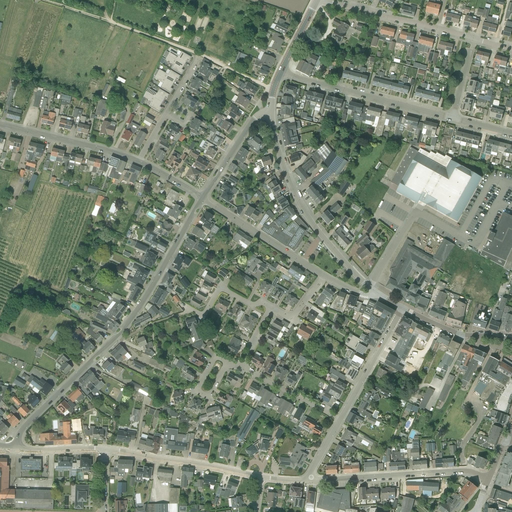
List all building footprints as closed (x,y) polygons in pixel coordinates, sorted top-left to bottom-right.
[(433,14),(438,15),(440,6),(434,5),(435,1),(431,0),(429,0),(426,12),(426,13),(427,11),(434,13),(433,14)] [(401,14),(414,17),(417,7),(411,6),(410,9),(403,7),(401,14)] [(447,12),(445,21),(452,22),(455,11),(452,10),(451,11),(450,13),(447,12)] [(457,17),(454,16),(455,11),(452,22),(459,24),(461,15),(458,14),(457,17)] [(470,27),(472,18),(466,16),(463,25),(470,27)] [(477,29),(479,20),(472,18),(470,27),(477,29)] [(495,33),(498,22),(496,21),(497,19),(492,18),(490,25),(489,32),(495,33)] [(274,30),(285,35),(288,28),(289,28),(289,27),(283,24),(285,21),(279,19),(274,30)] [(332,36),(332,37),(337,40),(337,42),(341,44),(345,35),(344,35),(349,26),(346,25),(347,23),(345,21),(344,24),(341,22),(341,23),(335,20),(334,20),(332,24),(339,27),(336,31),(335,30),(333,34),(332,36)] [(482,30),(489,32),(490,25),(487,24),(487,22),(484,21),(482,30)] [(510,37),(511,30),(511,29),(511,27),(506,26),(505,26),(503,36),(510,37)] [(379,36),(386,38),(389,29),(382,27),(379,36)] [(386,38),(390,39),(393,40),(395,31),(389,29),(386,38)] [(403,40),(406,41),(408,34),(401,32),(399,41),(402,42),(403,40)] [(279,39),(280,36),(275,34),(273,33),(271,35),(273,37),(271,41),(274,42),(270,49),(268,47),(268,48),(275,51),(274,52),(275,52),(276,52),(278,53),(280,48),(279,48),(283,41),(279,39)] [(412,48),(415,36),(408,34),(406,41),(405,47),(409,48),(409,47),(412,48)] [(426,46),(428,39),(421,37),(418,46),(420,47),(419,51),(424,53),(425,50),(426,46)] [(428,54),(429,49),(432,50),(434,41),(428,39),(426,46),(425,50),(424,53),(428,54)] [(438,51),(440,52),(439,56),(444,57),(444,55),(445,53),(447,44),(440,42),(438,51)] [(447,56),(448,54),(451,55),(454,46),(447,44),(445,53),(444,55),(447,56)] [(164,54),(168,55),(184,65),(187,61),(189,62),(191,58),(181,52),(179,56),(170,51),(169,53),(165,51),(164,54)] [(236,65),(240,55),(241,54),(238,52),(233,63),(236,65)] [(477,62),(481,63),(482,60),(484,53),(477,52),(474,63),(477,64),(477,62)] [(484,53),(482,60),(485,61),(484,66),(487,66),(490,55),(484,53)] [(174,65),(171,69),(181,75),(183,71),(182,70),(184,65),(168,55),(164,54),(163,57),(166,59),(165,60),(174,65)] [(271,66),(275,59),(267,56),(263,54),(260,61),(271,66)] [(496,64),(500,65),(502,58),(495,56),(492,67),(495,68),(496,64)] [(502,58),(500,65),(498,70),(503,71),(503,73),(507,74),(509,68),(506,67),(508,59),(502,58)] [(206,64),(204,63),(202,66),(201,65),(200,67),(211,74),(212,72),(209,70),(213,64),(208,61),(206,64)] [(260,61),(258,64),(257,67),(261,68),(260,70),(259,73),(259,74),(263,75),(267,76),(271,66),(260,61)] [(309,77),(314,67),(305,63),(301,61),(296,71),(309,77)] [(211,74),(200,67),(199,69),(200,70),(198,73),(200,74),(198,76),(207,81),(211,74)] [(356,72),(354,81),(360,82),(362,76),(363,72),(364,68),(361,67),(360,72),(357,71),(356,72)] [(155,73),(157,74),(173,84),(176,80),(177,81),(180,76),(170,71),(168,75),(159,70),(159,71),(156,69),(155,73)] [(163,84),(160,88),(170,94),(172,89),(171,88),(173,84),(157,74),(155,73),(153,76),(155,77),(154,78),(163,84)] [(392,83),(393,80),(393,76),(391,75),(390,79),(387,78),(386,82),(384,88),(390,90),(392,83)] [(191,82),(199,87),(202,82),(205,84),(207,81),(198,76),(197,79),(195,78),(194,81),(193,80),(191,82)] [(482,84),(479,83),(470,81),(468,86),(481,90),(482,90),(483,84),(488,86),(488,82),(485,81),(483,81),(482,81),(482,84)] [(199,87),(191,82),(190,84),(191,85),(190,87),(194,90),(192,92),(198,96),(199,93),(197,91),(199,87)] [(244,90),(246,92),(250,94),(249,94),(250,93),(254,95),(254,94),(255,95),(256,92),(257,89),(247,82),(245,83),(244,84),(243,84),(240,88),(244,90)] [(148,86),(145,93),(162,103),(165,98),(166,99),(169,95),(159,90),(157,94),(149,89),(150,87),(148,86)] [(289,94),(289,98),(292,98),(295,99),(296,95),(295,95),(297,89),(296,89),(296,88),(291,87),(291,88),(286,86),(285,89),(284,89),(283,92),(284,92),(284,93),(289,94)] [(481,90),(468,86),(467,93),(476,95),(478,95),(478,93),(479,93),(480,93),(481,90)] [(40,101),(42,94),(43,89),(38,88),(33,107),(38,108),(40,101)] [(46,107),(48,99),(49,99),(51,92),(47,91),(46,92),(45,92),(45,94),(44,94),(42,102),(43,102),(41,109),(46,110),(47,107),(46,107)] [(185,106),(187,107),(192,99),(188,97),(189,94),(186,92),(183,98),(186,99),(183,103),(186,105),(185,106)] [(235,103),(245,109),(247,105),(248,105),(249,103),(249,102),(244,98),(246,95),(241,92),(237,97),(238,98),(235,103)] [(162,103),(145,93),(143,97),(152,102),(149,107),(159,112),(161,108),(160,107),(162,103)] [(310,104),(316,106),(318,95),(319,94),(313,93),(311,102),(310,104)] [(71,97),(63,95),(62,100),(66,101),(65,105),(70,106),(70,102),(71,97)] [(318,95),(316,106),(315,108),(321,109),(324,96),(318,95)] [(492,109),(489,117),(496,119),(499,107),(500,103),(499,102),(495,101),(494,101),(495,96),(492,95),(491,97),(490,102),(489,108),(492,109)] [(329,111),(332,98),(327,97),(324,109),(329,111)] [(335,109),(338,100),(338,99),(333,98),(332,98),(329,111),(335,112),(335,109)] [(476,101),(465,98),(464,104),(473,107),(474,103),(476,104),(476,101)] [(193,109),(194,108),(196,109),(200,103),(197,101),(197,102),(192,99),(187,107),(189,109),(190,108),(193,109)] [(100,100),(95,115),(104,118),(109,102),(100,100)] [(353,117),(357,104),(350,103),(348,110),(352,111),(350,117),(353,117)] [(362,122),(366,108),(363,107),(363,106),(357,104),(353,117),(356,118),(356,117),(359,118),(359,121),(362,122)] [(473,107),(464,104),(462,110),(474,113),(475,110),(472,109),(473,107)] [(229,120),(231,118),(236,121),(241,115),(237,112),(239,110),(232,105),(228,111),(230,112),(226,118),(229,120)] [(19,122),(22,111),(9,107),(6,118),(19,122)] [(496,119),(501,120),(505,108),(499,107),(496,119)] [(366,120),(369,121),(372,122),(375,109),(369,108),(368,109),(366,108),(362,122),(365,122),(366,120)] [(52,126),(55,117),(57,117),(59,110),(55,109),(53,114),(49,113),(46,125),(52,126)] [(291,110),(282,109),(281,115),(283,115),(284,120),(290,118),(291,116),(291,110)] [(380,118),(382,111),(375,109),(372,122),(378,124),(375,136),(378,136),(382,119),(379,119),(379,117),(380,118)] [(40,123),(46,125),(49,113),(46,112),(43,112),(40,123)] [(390,127),(394,114),(387,112),(386,119),(389,120),(388,126),(390,127)] [(135,117),(131,114),(126,124),(130,126),(135,117)] [(398,122),(400,116),(394,114),(390,127),(393,128),(395,122),(398,122)] [(144,120),(151,124),(154,119),(147,115),(144,120)] [(61,116),(58,128),(64,129),(67,118),(61,116)] [(233,127),(227,123),(229,120),(226,118),(223,116),(219,123),(217,125),(218,126),(228,133),(233,127)] [(84,126),(85,121),(86,118),(81,117),(80,121),(81,121),(80,125),(78,124),(76,132),(82,133),(84,126)] [(205,122),(197,117),(196,119),(195,119),(193,121),(192,121),(191,123),(199,127),(201,123),(204,124),(205,122)] [(406,131),(409,132),(413,119),(406,117),(404,124),(405,124),(404,125),(401,124),(399,132),(402,133),(404,127),(407,128),(406,131)] [(64,129),(70,131),(73,119),(71,119),(70,123),(66,122),(67,118),(64,129)] [(297,130),(294,118),(290,118),(284,120),(283,120),(284,125),(281,126),(282,132),(291,130),(291,131),(296,130),(297,130)] [(417,127),(419,120),(413,119),(409,132),(412,133),(413,129),(416,130),(415,134),(418,135),(420,129),(417,128),(417,127)] [(107,135),(112,136),(115,127),(110,126),(111,123),(103,121),(102,127),(101,126),(100,129),(101,130),(100,134),(107,135)] [(425,136),(428,137),(431,124),(425,122),(423,129),(423,130),(420,129),(418,135),(416,143),(416,145),(415,146),(419,147),(420,143),(422,134),(425,135),(425,136)] [(82,133),(87,135),(90,123),(88,123),(87,127),(84,126),(82,133)] [(197,137),(199,134),(202,129),(199,127),(191,123),(189,125),(191,125),(189,128),(192,130),(190,132),(197,137)] [(438,125),(431,124),(428,137),(431,137),(431,134),(435,135),(438,125)] [(170,138),(172,134),(176,126),(174,125),(173,126),(171,125),(167,132),(169,133),(167,136),(170,138)] [(128,126),(122,138),(122,139),(122,140),(124,141),(125,140),(128,141),(130,137),(132,135),(133,135),(136,130),(128,126)] [(177,142),(182,134),(179,132),(180,130),(178,129),(178,128),(176,126),(172,134),(175,136),(173,139),(177,142)] [(223,144),(225,140),(223,139),(219,137),(221,134),(216,130),(211,138),(209,141),(218,147),(221,143),(223,144)] [(291,130),(282,132),(284,140),(289,139),(289,138),(293,137),(297,136),(296,132),(296,130),(291,131),(291,130)] [(139,148),(146,135),(140,132),(135,140),(136,140),(133,144),(135,145),(135,146),(137,147),(138,147),(139,148)] [(461,142),(463,134),(457,132),(455,140),(460,142),(461,142)] [(469,135),(463,134),(461,142),(466,143),(469,135)] [(251,146),(249,148),(258,156),(260,153),(258,151),(264,144),(259,141),(260,140),(259,141),(257,139),(257,138),(257,139),(252,135),(247,142),(251,146)] [(474,137),(469,135),(466,143),(472,145),(474,137)] [(297,136),(293,137),(289,138),(289,139),(284,140),(285,147),(294,145),(299,144),(297,136)] [(480,138),(474,137),(472,145),(478,146),(480,138)] [(13,147),(15,140),(9,138),(6,149),(9,150),(10,146),(13,147)] [(489,140),(488,140),(486,148),(483,147),(482,153),(485,154),(485,152),(491,153),(492,150),(494,142),(489,140)] [(213,150),(215,147),(205,141),(203,145),(209,148),(205,155),(212,159),(216,152),(213,150)] [(498,151),(500,143),(494,142),(492,150),(491,153),(491,152),(497,154),(498,151)] [(37,145),(30,143),(28,150),(27,150),(26,155),(34,157),(34,155),(37,145)] [(156,154),(154,158),(160,162),(165,154),(164,153),(165,150),(167,151),(169,148),(160,143),(158,146),(160,147),(156,154)] [(44,147),(37,145),(34,155),(34,157),(36,157),(41,158),(44,147)] [(509,154),(511,146),(506,145),(504,153),(503,156),(505,156),(506,153),(509,154)] [(419,201),(457,222),(482,178),(451,161),(452,159),(446,156),(445,157),(437,153),(436,155),(431,152),(430,154),(420,149),(419,152),(410,147),(391,183),(399,187),(396,192),(418,204),(419,201)] [(56,158),(57,158),(58,150),(52,149),(50,156),(49,160),(56,162),(56,158)] [(237,166),(244,171),(247,167),(243,164),(246,159),(245,158),(248,153),(242,149),(234,159),(239,163),(237,166)] [(66,160),(63,159),(64,155),(64,154),(65,152),(58,150),(57,158),(63,159),(62,162),(65,163),(65,162),(66,160)] [(334,173),(335,174),(344,160),(332,151),(322,165),(327,168),(334,173)] [(311,159),(316,165),(319,162),(322,158),(316,152),(314,154),(313,153),(311,155),(313,157),(311,159)] [(75,162),(77,155),(70,153),(70,156),(69,161),(69,163),(68,162),(65,162),(65,163),(63,171),(67,172),(68,166),(73,167),(74,167),(75,162)] [(303,164),(307,158),(303,155),(301,159),(300,159),(298,154),(292,156),(292,157),(290,158),(292,163),(294,162),(297,169),(303,164)] [(77,155),(75,162),(81,164),(83,157),(77,155)] [(173,166),(177,168),(181,162),(176,160),(177,159),(172,156),(168,163),(165,161),(164,164),(166,165),(171,168),(173,166)] [(110,162),(108,165),(108,166),(112,168),(110,175),(109,177),(113,179),(114,176),(119,161),(111,157),(110,161),(109,160),(109,161),(110,162)] [(267,166),(271,164),(271,163),(270,160),(270,161),(268,157),(264,159),(264,158),(257,161),(257,163),(255,163),(257,168),(258,167),(260,173),(269,170),(267,166)] [(87,165),(90,166),(89,171),(92,172),(93,167),(95,160),(89,158),(87,165)] [(201,170),(204,171),(208,164),(202,161),(203,161),(198,158),(193,166),(200,170),(201,170)] [(316,165),(311,159),(294,172),(304,183),(310,178),(308,175),(312,172),(310,170),(316,165)] [(102,172),(104,164),(101,163),(101,161),(95,160),(93,167),(92,172),(95,173),(97,168),(99,168),(98,171),(102,172)] [(118,181),(122,174),(126,163),(119,161),(114,176),(113,179),(116,180),(118,181)] [(237,167),(232,164),(227,170),(235,175),(239,168),(237,167)] [(129,174),(130,173),(133,174),(129,182),(134,184),(137,176),(138,176),(141,169),(131,165),(129,172),(126,171),(123,179),(127,181),(130,175),(129,174)] [(190,168),(185,177),(189,179),(192,181),(196,183),(199,179),(199,177),(200,177),(201,174),(190,168)] [(319,194),(325,189),(321,184),(334,173),(327,168),(310,183),(313,186),(312,187),(307,191),(306,192),(307,193),(309,195),(309,196),(314,202),(318,206),(319,205),(325,200),(319,194)] [(262,184),(268,178),(264,174),(258,180),(262,184)] [(31,193),(37,177),(33,175),(26,191),(31,193)] [(266,190),(268,192),(279,185),(279,184),(278,184),(278,183),(277,184),(275,181),(272,182),(270,178),(264,183),(265,183),(262,185),(266,191),(266,190)] [(336,192),(342,197),(351,184),(345,180),(336,192)] [(233,195),(236,194),(237,191),(233,189),(233,188),(225,183),(221,188),(224,190),(224,191),(225,192),(232,197),(233,195)] [(280,186),(279,185),(268,192),(269,195),(272,193),(273,196),(273,197),(275,200),(281,196),(279,193),(282,191),(280,188),(280,187),(280,186)] [(178,194),(171,190),(165,199),(167,200),(172,203),(173,203),(172,203),(175,197),(177,194),(178,194)] [(228,203),(229,201),(230,201),(232,197),(225,192),(220,198),(223,200),(225,202),(225,201),(228,203)] [(244,198),(248,201),(252,197),(247,193),(244,198)] [(98,195),(95,203),(101,205),(104,198),(98,195)] [(289,205),(285,199),(284,199),(282,196),(276,200),(278,203),(279,206),(278,207),(274,210),(277,213),(280,210),(289,205)] [(172,204),(172,203),(167,200),(165,202),(174,207),(172,211),(169,209),(179,215),(182,209),(183,209),(175,205),(175,206),(172,204)] [(321,217),(328,226),(335,220),(332,216),(341,208),(340,207),(337,203),(321,217)] [(143,208),(138,205),(134,214),(140,217),(143,208)] [(246,212),(244,215),(247,217),(247,218),(248,218),(249,219),(256,208),(254,206),(252,209),(249,207),(249,206),(247,205),(243,210),(246,212)] [(277,235),(286,228),(297,218),(296,217),(295,215),(296,214),(292,209),(292,208),(291,207),(290,206),(289,206),(283,211),(284,213),(280,217),(267,228),(264,225),(260,230),(264,233),(265,232),(271,236),(273,233),(277,235)] [(239,216),(243,210),(245,208),(242,207),(236,208),(237,215),(239,216)] [(263,215),(261,214),(263,211),(259,208),(258,209),(256,208),(249,219),(250,220),(251,220),(251,219),(255,222),(256,219),(259,221),(263,215)] [(164,214),(157,209),(154,213),(162,217),(164,214)] [(176,220),(179,215),(169,209),(166,215),(176,221),(176,220)] [(202,227),(209,231),(214,224),(210,221),(213,216),(207,213),(204,216),(203,215),(200,220),(205,223),(202,227)] [(265,213),(262,219),(266,222),(270,218),(265,213)] [(337,223),(343,227),(349,218),(343,214),(337,223)] [(293,251),(294,249),(295,250),(297,250),(299,246),(301,243),(300,242),(299,241),(300,240),(302,236),(305,232),(307,229),(307,228),(306,227),(298,217),(297,218),(286,228),(277,235),(273,233),(271,236),(271,237),(277,241),(277,240),(287,246),(286,247),(293,251)] [(511,218),(509,217),(505,217),(502,219),(495,235),(491,233),(480,256),(504,268),(505,265),(506,263),(507,262),(508,260),(508,258),(509,257),(510,255),(511,254),(511,251),(511,250),(511,218)] [(370,235),(376,226),(369,221),(363,230),(370,235)] [(170,229),(172,226),(165,222),(163,225),(162,225),(161,227),(160,227),(159,229),(156,227),(153,232),(160,237),(162,234),(167,237),(171,230),(170,229)] [(203,241),(207,235),(208,236),(209,234),(214,237),(215,235),(209,231),(202,227),(200,230),(196,227),(192,234),(203,241)] [(340,228),(332,235),(334,237),(333,237),(338,241),(341,238),(342,239),(347,234),(343,230),(340,228)] [(248,246),(252,240),(238,231),(232,239),(238,243),(239,241),(243,243),(241,246),(245,249),(247,246),(248,246)] [(338,241),(345,249),(351,243),(350,242),(353,238),(348,233),(347,234),(342,239),(341,238),(338,241)] [(367,255),(368,256),(371,254),(370,253),(374,250),(375,249),(375,247),(374,246),(373,246),(372,245),(371,246),(370,246),(369,244),(371,243),(368,239),(369,238),(366,235),(361,239),(356,244),(359,247),(359,246),(361,249),(356,253),(359,256),(359,257),(361,260),(362,259),(362,260),(367,255)] [(163,252),(167,246),(160,242),(159,243),(147,236),(144,240),(157,247),(156,248),(163,252)] [(200,242),(198,245),(188,239),(184,246),(191,251),(192,248),(196,251),(198,250),(199,248),(203,251),(206,246),(200,242)] [(407,239),(400,251),(401,251),(390,270),(391,274),(389,278),(404,286),(405,286),(408,280),(407,279),(412,269),(420,274),(421,273),(431,279),(438,268),(440,270),(455,245),(444,239),(433,258),(412,246),(414,243),(407,239)] [(143,263),(143,264),(151,268),(152,265),(153,265),(156,261),(154,260),(156,257),(152,255),(153,254),(148,252),(147,251),(144,256),(142,255),(140,261),(143,263)] [(182,260),(177,257),(173,264),(175,265),(173,268),(179,272),(181,268),(179,267),(182,262),(188,266),(191,261),(184,257),(182,260)] [(262,273),(263,271),(266,273),(270,265),(267,263),(265,266),(262,263),(255,258),(250,266),(251,266),(248,270),(255,274),(257,271),(259,270),(262,273)] [(221,267),(224,265),(229,262),(226,259),(222,263),(220,265),(221,267)] [(143,271),(145,268),(134,262),(134,263),(135,263),(132,268),(137,271),(136,274),(132,272),(131,272),(145,279),(146,278),(147,278),(148,275),(147,274),(148,273),(143,271)] [(294,273),(297,268),(292,265),(288,272),(281,267),(279,271),(291,279),(292,276),(294,273)] [(222,268),(218,274),(224,278),(228,273),(222,268)] [(302,286),(297,283),(304,273),(297,268),(294,273),(292,276),(293,277),(291,280),(293,281),(293,280),(294,281),(293,283),(292,285),(295,287),(296,286),(300,288),(302,286)] [(233,273),(236,275),(243,280),(242,282),(248,287),(249,286),(250,286),(251,285),(251,284),(250,284),(252,281),(236,269),(233,273)] [(142,285),(143,284),(144,284),(145,281),(145,280),(145,279),(131,272),(131,273),(136,275),(134,278),(129,276),(126,280),(126,281),(136,286),(137,286),(136,286),(138,282),(142,285)] [(204,281),(210,284),(211,282),(213,283),(216,277),(207,272),(204,278),(203,280),(204,281)] [(167,273),(161,284),(168,288),(166,291),(170,293),(173,288),(169,286),(174,277),(167,273)] [(417,293),(424,281),(429,284),(431,279),(421,273),(420,274),(414,285),(412,284),(409,290),(405,289),(401,296),(406,299),(406,301),(408,302),(410,301),(416,304),(420,296),(420,294),(417,293)] [(190,285),(184,278),(180,281),(186,288),(190,285)] [(404,286),(389,278),(390,279),(385,288),(386,288),(392,291),(395,293),(398,294),(397,294),(398,294),(400,296),(401,296),(405,289),(406,287),(405,286),(404,286)] [(210,284),(204,281),(201,287),(200,289),(207,293),(208,291),(210,291),(213,286),(210,284)] [(442,292),(446,285),(440,281),(438,285),(438,286),(435,290),(440,292),(442,292)] [(267,294),(268,291),(271,286),(263,282),(262,284),(259,290),(267,294)] [(283,293),(280,291),(281,289),(280,287),(276,284),(274,288),(275,289),(271,297),(279,301),(283,293)] [(128,300),(134,303),(141,290),(131,285),(128,290),(132,292),(128,300)] [(331,299),(335,293),(334,293),(332,291),(331,290),(331,291),(330,290),(327,287),(322,294),(320,297),(315,303),(320,306),(324,301),(328,304),(332,300),(331,299)] [(158,288),(151,302),(160,307),(163,301),(160,300),(165,292),(158,288)] [(207,293),(200,289),(199,291),(198,291),(195,296),(201,300),(204,302),(207,296),(206,295),(207,293)] [(339,311),(345,294),(340,292),(338,297),(337,296),(330,308),(339,311)] [(443,306),(444,303),(446,297),(448,295),(442,292),(440,292),(434,306),(433,307),(429,315),(443,321),(447,313),(440,310),(441,309),(442,309),(443,306)] [(346,308),(350,295),(350,296),(345,294),(339,311),(343,313),(346,308)] [(288,295),(284,303),(291,307),(293,304),(296,305),(299,301),(296,300),(296,299),(295,299),(294,297),(292,296),(290,296),(288,295)] [(354,308),(358,298),(350,295),(346,308),(348,309),(349,306),(354,308)] [(201,300),(195,296),(195,297),(194,296),(193,298),(190,304),(198,309),(201,303),(200,302),(201,300)] [(418,304),(416,309),(420,311),(421,312),(423,313),(425,312),(429,301),(420,297),(418,304)] [(503,312),(507,299),(502,297),(498,310),(503,312)] [(112,307),(121,314),(122,314),(124,312),(124,311),(125,309),(120,305),(118,304),(120,301),(115,299),(113,298),(112,302),(115,303),(112,307)] [(220,315),(222,312),(225,313),(229,304),(226,302),(225,303),(219,300),(212,313),(216,315),(217,314),(220,315)] [(466,305),(458,301),(456,300),(454,301),(449,314),(447,320),(447,321),(446,322),(447,323),(447,322),(460,327),(461,327),(461,326),(462,325),(463,319),(462,318),(464,316),(466,305)] [(375,307),(376,304),(369,301),(366,307),(362,306),(361,306),(359,312),(363,314),(362,317),(364,318),(369,320),(370,318),(372,315),(374,309),(375,307)] [(372,315),(388,324),(391,319),(393,315),(394,313),(394,312),(394,311),(391,310),(391,309),(391,310),(388,308),(389,308),(388,308),(386,307),(385,307),(383,305),(380,304),(377,302),(376,304),(375,307),(374,309),(372,315)] [(231,318),(233,315),(237,318),(235,321),(238,323),(244,312),(240,311),(242,308),(236,305),(232,311),(229,309),(226,315),(231,318)] [(158,312),(153,306),(148,312),(150,314),(153,317),(154,316),(155,317),(156,316),(155,315),(158,312)] [(325,314),(321,311),(313,306),(310,310),(310,312),(309,314),(308,314),(308,315),(308,316),(307,317),(314,322),(318,316),(322,318),(325,314)] [(110,314),(117,320),(119,318),(121,315),(121,314),(112,307),(108,313),(105,311),(106,311),(102,308),(98,314),(106,318),(107,318),(108,317),(110,314)] [(158,312),(167,317),(170,312),(161,307),(158,312)] [(511,308),(506,307),(504,313),(500,324),(499,330),(509,334),(511,324),(511,308)] [(91,322),(89,326),(91,327),(102,332),(105,333),(107,330),(108,330),(109,329),(113,332),(114,333),(119,326),(114,321),(107,318),(106,318),(98,314),(98,313),(96,318),(107,324),(104,328),(91,322)] [(148,314),(136,320),(135,320),(136,322),(133,323),(133,324),(134,325),(135,328),(137,327),(151,320),(150,319),(148,314)] [(489,320),(484,318),(485,314),(482,314),(481,317),(479,317),(476,316),(473,326),(485,330),(486,328),(489,320)] [(337,315),(333,322),(337,325),(341,317),(337,315)] [(388,324),(372,315),(370,318),(369,320),(366,326),(383,334),(388,324)] [(491,321),(499,323),(501,317),(493,315),(491,321)] [(243,327),(251,331),(255,325),(255,323),(257,320),(250,316),(249,319),(244,316),(241,323),(245,325),(243,327)] [(340,323),(346,326),(349,320),(343,317),(340,323)] [(402,337),(400,339),(408,344),(418,325),(413,322),(412,322),(411,321),(410,320),(409,320),(407,319),(403,317),(395,333),(402,337)] [(194,318),(185,321),(188,329),(196,326),(197,325),(194,318)] [(281,331),(283,327),(287,329),(289,324),(283,321),(281,324),(275,320),(272,326),(281,331)] [(488,329),(498,332),(499,330),(500,324),(498,323),(499,323),(491,321),(488,329)] [(316,329),(308,325),(310,326),(308,329),(302,326),(301,326),(300,326),(299,328),(300,329),(297,334),(308,340),(313,332),(314,332),(316,329)] [(401,358),(400,360),(405,362),(417,337),(428,342),(432,334),(429,333),(430,331),(419,325),(418,325),(404,351),(401,358)] [(206,345),(203,344),(196,326),(188,329),(187,329),(188,334),(189,333),(191,339),(194,338),(195,341),(194,342),(192,346),(200,350),(201,347),(204,349),(206,345)] [(269,332),(278,337),(280,333),(283,334),(283,332),(281,331),(272,326),(269,332)] [(102,332),(91,327),(86,332),(98,344),(103,339),(99,335),(102,332)] [(86,344),(82,339),(85,336),(78,329),(75,332),(72,329),(72,328),(67,332),(68,333),(70,336),(82,348),(81,349),(86,355),(94,348),(88,342),(86,344)] [(55,343),(61,335),(56,331),(50,339),(55,343)] [(276,340),(278,337),(269,332),(265,338),(268,339),(266,342),(274,347),(278,341),(276,340)] [(374,347),(375,347),(376,344),(377,344),(377,343),(377,342),(377,343),(378,341),(379,340),(378,340),(380,337),(381,337),(381,336),(373,332),(370,338),(368,337),(366,336),(364,341),(367,342),(367,343),(374,347)] [(448,347),(452,339),(451,338),(447,336),(445,336),(445,335),(441,334),(441,333),(440,333),(437,341),(434,340),(429,351),(435,353),(439,343),(448,347)] [(362,356),(367,348),(361,345),(363,341),(353,336),(347,347),(362,356)] [(136,341),(139,347),(142,346),(144,350),(145,351),(144,354),(148,356),(150,354),(152,351),(148,349),(153,347),(151,342),(146,344),(144,338),(136,341)] [(238,347),(241,342),(236,339),(233,344),(232,346),(229,345),(226,350),(230,352),(230,351),(237,355),(240,348),(238,347)] [(400,339),(396,347),(401,349),(404,351),(408,344),(400,339)] [(441,364),(450,368),(461,345),(460,345),(459,344),(457,344),(457,343),(455,343),(456,343),(455,342),(455,343),(454,342),(452,341),(441,364)] [(114,350),(124,360),(125,361),(127,362),(128,360),(124,356),(127,353),(119,345),(114,350)] [(470,347),(464,345),(457,362),(461,364),(461,363),(464,356),(466,352),(467,352),(470,347)] [(473,355),(474,356),(477,350),(470,347),(467,352),(466,352),(464,356),(461,363),(464,364),(463,366),(468,368),(473,355)] [(348,349),(347,351),(348,352),(345,356),(350,359),(352,360),(350,364),(359,369),(359,368),(360,368),(362,365),(364,361),(356,356),(357,354),(348,349)] [(392,354),(393,355),(401,358),(404,351),(401,349),(400,351),(395,349),(392,354)] [(121,362),(124,360),(114,350),(110,354),(118,362),(119,360),(121,362)] [(483,364),(487,355),(482,353),(477,350),(474,356),(475,356),(474,359),(462,380),(468,383),(471,377),(470,377),(475,366),(477,367),(478,364),(480,366),(482,363),(483,364)] [(201,358),(202,355),(197,352),(195,354),(191,362),(201,368),(204,361),(201,359),(202,358),(201,358)] [(265,371),(271,375),(275,367),(272,365),(274,361),(274,360),(275,358),(274,357),(274,356),(270,354),(264,365),(267,367),(265,371)] [(398,358),(389,354),(385,360),(391,363),(389,366),(395,369),(401,373),(403,369),(395,365),(398,358)] [(60,369),(65,375),(69,371),(72,368),(66,363),(69,360),(63,355),(58,361),(60,363),(58,364),(61,367),(60,369)] [(256,366),(260,369),(264,362),(262,360),(262,359),(255,355),(251,362),(257,365),(256,366)] [(491,377),(492,378),(499,366),(497,365),(499,361),(490,356),(482,372),(482,373),(478,380),(486,386),(491,377)] [(163,371),(165,365),(151,359),(149,364),(163,371)] [(338,364),(342,366),(345,368),(349,370),(345,376),(353,381),(353,380),(358,372),(359,371),(358,371),(359,369),(350,364),(348,362),(341,359),(340,359),(341,360),(340,362),(339,362),(338,364)] [(101,368),(104,371),(105,370),(108,373),(109,372),(110,373),(116,377),(118,372),(120,373),(123,369),(117,366),(116,366),(115,365),(114,366),(111,363),(110,364),(107,361),(107,362),(105,364),(104,364),(101,368)] [(487,386),(481,395),(486,398),(507,365),(502,362),(499,366),(492,378),(491,377),(486,386),(487,386)] [(138,363),(135,368),(143,372),(145,367),(138,363)] [(485,400),(493,405),(511,377),(511,375),(511,368),(507,365),(486,398),(485,400)] [(193,378),(193,377),(195,375),(186,370),(188,367),(185,366),(183,371),(186,373),(185,375),(186,375),(184,378),(191,382),(194,378),(193,378)] [(276,378),(283,381),(288,371),(279,366),(278,368),(274,374),(277,376),(276,378)] [(388,369),(383,367),(382,370),(380,369),(376,376),(379,378),(378,380),(382,382),(384,380),(383,380),(387,373),(388,370),(393,372),(395,369),(389,366),(388,369)] [(329,373),(331,374),(338,378),(340,373),(331,369),(329,373)] [(84,376),(95,387),(100,382),(94,377),(95,376),(90,370),(84,376)] [(290,373),(285,382),(288,384),(288,383),(294,387),(297,382),(302,375),(298,373),(296,377),(290,373)] [(237,381),(240,383),(243,378),(236,374),(235,377),(229,374),(226,380),(230,383),(230,384),(234,386),(237,381)] [(444,384),(450,387),(455,377),(449,374),(444,384)] [(44,385),(35,378),(34,378),(31,375),(26,381),(27,381),(26,382),(29,385),(30,384),(33,386),(39,391),(46,396),(53,388),(46,382),(44,385)] [(87,387),(95,395),(99,391),(95,387),(84,376),(78,381),(84,387),(87,384),(89,385),(87,387)] [(511,377),(493,405),(491,408),(507,414),(511,405),(510,404),(511,397),(511,377)] [(17,378),(14,383),(24,388),(27,383),(17,378)] [(343,392),(347,386),(337,381),(335,385),(332,383),(330,385),(343,392)] [(128,387),(138,392),(147,397),(148,395),(149,392),(147,390),(147,391),(140,388),(141,387),(131,382),(128,387)] [(257,385),(252,383),(247,392),(252,394),(256,396),(260,388),(256,386),(257,385)] [(343,392),(330,385),(329,385),(321,399),(322,400),(328,404),(331,397),(332,395),(338,398),(342,392),(343,393),(343,392)] [(0,403),(2,400),(4,396),(7,391),(9,388),(8,388),(4,386),(2,386),(0,390),(0,403)] [(390,393),(382,389),(377,386),(376,390),(381,392),(380,394),(387,398),(390,393)] [(72,402),(73,402),(75,399),(77,401),(78,403),(84,397),(79,392),(80,390),(78,388),(77,389),(76,389),(68,397),(72,402)] [(261,406),(263,404),(269,392),(268,392),(268,391),(267,390),(266,391),(263,389),(263,390),(260,388),(256,396),(258,397),(259,397),(261,398),(258,404),(261,406)] [(376,395),(373,397),(376,392),(371,389),(369,393),(367,392),(364,399),(363,402),(369,405),(368,404),(370,402),(372,398),(376,402),(380,400),(378,394),(376,395)] [(183,395),(182,390),(173,392),(174,395),(172,396),(175,404),(178,403),(178,402),(183,401),(181,394),(182,394),(183,395)] [(270,393),(269,392),(263,404),(266,406),(268,401),(271,403),(271,404),(273,405),(277,398),(275,397),(275,396),(272,394),(272,393),(271,393),(270,393)] [(431,396),(429,395),(426,393),(419,407),(424,410),(431,396)] [(86,397),(91,404),(93,402),(94,403),(98,401),(95,397),(94,398),(90,394),(86,397)] [(225,397),(219,394),(216,400),(225,405),(225,406),(228,408),(230,403),(229,403),(232,397),(227,394),(225,397)] [(33,408),(40,401),(34,395),(33,397),(31,395),(27,398),(29,400),(27,402),(33,408)] [(28,410),(14,396),(11,399),(20,408),(18,410),(24,417),(28,413),(27,413),(27,412),(28,410)] [(277,412),(280,414),(286,402),(285,401),(284,400),(283,400),(281,399),(280,400),(277,398),(273,405),(276,407),(276,406),(279,408),(277,412)] [(157,402),(151,400),(149,406),(155,408),(157,402)] [(200,407),(201,404),(200,404),(201,402),(197,400),(196,402),(193,400),(189,406),(190,407),(189,409),(192,411),(193,408),(199,412),(201,414),(204,409),(200,407)] [(67,410),(70,413),(71,413),(72,413),(73,413),(73,412),(73,411),(73,410),(73,409),(72,409),(75,406),(70,401),(67,404),(64,401),(57,408),(63,414),(67,410)] [(295,408),(292,406),(292,405),(290,404),(290,403),(288,402),(288,403),(286,402),(280,414),(284,416),(286,412),(289,413),(289,414),(291,415),(295,408)] [(357,412),(368,418),(370,418),(372,415),(365,411),(367,409),(368,409),(369,407),(369,406),(368,406),(369,405),(363,402),(362,403),(359,408),(360,408),(357,412)] [(17,411),(11,406),(9,408),(14,414),(17,411)] [(221,415),(219,407),(216,408),(216,407),(212,408),(215,419),(218,418),(218,416),(221,415)] [(203,421),(208,419),(211,418),(212,420),(215,419),(212,408),(208,410),(205,411),(206,415),(199,417),(196,422),(201,425),(203,421)] [(223,412),(231,417),(233,413),(225,408),(223,412)] [(299,422),(304,411),(298,408),(297,409),(295,408),(291,415),(293,416),(292,418),(299,422)] [(159,419),(163,410),(160,409),(159,412),(156,411),(154,417),(159,419)] [(259,413),(252,409),(236,436),(243,440),(251,427),(252,425),(259,413)] [(506,416),(503,414),(498,412),(496,411),(494,418),(491,417),(490,419),(489,420),(494,422),(503,425),(506,416)] [(357,424),(357,423),(358,421),(362,424),(364,420),(350,412),(345,421),(356,427),(357,424)] [(7,421),(13,427),(19,422),(13,416),(11,413),(6,417),(9,420),(7,421)] [(316,423),(307,418),(303,425),(311,429),(310,431),(317,436),(318,433),(320,434),(320,433),(321,433),(322,431),(321,431),(322,429),(315,426),(316,423)] [(378,427),(380,423),(376,421),(370,418),(368,418),(367,421),(378,427)] [(64,436),(64,445),(76,444),(76,436),(70,436),(70,425),(71,425),(71,419),(63,422),(64,431),(63,431),(64,435),(66,435),(66,436),(64,436)] [(500,435),(502,429),(503,425),(494,422),(491,432),(500,435)] [(0,432),(3,435),(9,429),(3,423),(0,426),(0,425),(0,432)] [(92,439),(97,440),(98,430),(95,430),(95,427),(90,426),(89,436),(92,436),(92,439)] [(106,437),(107,436),(108,436),(108,433),(107,432),(107,428),(102,427),(102,430),(98,430),(97,440),(103,440),(103,437),(106,437)] [(280,427),(275,437),(279,439),(284,429),(280,427)] [(357,436),(347,430),(341,439),(347,443),(346,444),(349,446),(351,447),(357,436)] [(129,443),(130,440),(134,440),(135,433),(128,432),(128,433),(118,431),(116,440),(125,442),(125,443),(129,443)] [(500,435),(491,432),(488,439),(497,442),(499,437),(500,435)] [(57,433),(54,434),(44,434),(45,446),(64,445),(64,436),(57,437),(57,433)] [(176,449),(178,434),(170,433),(170,437),(172,437),(171,442),(167,441),(166,449),(169,449),(175,449),(175,450),(175,449),(176,449)] [(190,440),(191,434),(187,434),(187,436),(185,435),(178,434),(176,449),(181,450),(181,451),(185,451),(186,443),(189,443),(190,440)] [(149,452),(149,453),(153,440),(152,440),(153,437),(148,435),(147,439),(143,450),(149,451),(149,452)] [(156,455),(156,454),(160,444),(159,444),(159,443),(162,443),(162,445),(163,445),(164,436),(161,435),(160,439),(153,436),(153,437),(152,440),(153,440),(149,453),(156,455)] [(259,450),(266,452),(268,443),(270,443),(271,438),(263,436),(262,444),(258,443),(254,446),(253,445),(245,450),(250,457),(258,452),(258,451),(259,450)] [(374,442),(364,436),(362,440),(369,444),(373,446),(374,446),(376,443),(374,442)] [(413,469),(413,470),(420,469),(420,462),(420,458),(419,436),(414,436),(414,441),(412,441),(412,450),(411,451),(411,449),(407,449),(407,453),(407,459),(411,459),(411,457),(412,457),(413,469),(413,470),(413,469)] [(141,437),(137,448),(143,450),(147,439),(141,437)] [(207,455),(209,443),(211,443),(212,437),(209,437),(208,442),(203,441),(202,444),(201,444),(199,453),(207,455)] [(488,448),(489,444),(496,446),(497,442),(488,439),(483,437),(481,441),(478,439),(476,444),(483,447),(485,448),(488,448)] [(199,453),(201,444),(199,443),(199,442),(193,441),(191,452),(199,453)] [(220,452),(219,457),(227,458),(229,447),(233,448),(234,443),(230,442),(230,443),(222,442),(220,449),(219,449),(219,452),(220,452)] [(302,453),(305,448),(298,444),(290,459),(280,458),(279,465),(290,466),(293,468),(295,465),(300,468),(303,463),(302,462),(306,455),(302,453)] [(345,449),(338,445),(334,452),(336,454),(335,455),(339,457),(340,455),(341,456),(342,456),(345,457),(347,454),(346,453),(347,450),(345,449)] [(397,452),(398,471),(405,470),(405,463),(401,463),(400,452),(397,452)] [(511,453),(507,452),(505,457),(504,456),(501,462),(502,463),(502,464),(501,466),(500,466),(497,475),(494,484),(506,489),(507,484),(511,471),(511,469),(511,470),(511,467),(511,453)] [(483,469),(487,461),(477,456),(475,462),(473,461),(473,460),(470,458),(467,464),(479,469),(479,468),(483,469)] [(7,489),(8,489),(9,471),(7,471),(7,467),(7,459),(0,458),(0,500),(0,501),(0,504),(6,504),(6,503),(14,504),(15,490),(7,490),(7,489)] [(54,463),(54,469),(65,469),(65,467),(71,467),(71,475),(76,476),(76,469),(76,463),(76,464),(72,464),(72,458),(66,458),(64,458),(58,458),(58,463),(54,463)] [(442,460),(443,468),(454,467),(454,459),(450,459),(450,458),(446,459),(446,460),(442,460)] [(77,461),(76,463),(76,469),(83,469),(83,467),(90,467),(90,466),(91,466),(91,462),(90,462),(90,460),(87,460),(87,459),(80,459),(80,461),(77,461)] [(35,460),(30,460),(21,460),(21,466),(21,472),(25,472),(25,470),(41,471),(41,466),(41,460),(35,460)] [(372,472),(372,463),(367,463),(367,460),(364,460),(364,468),(365,473),(372,472)] [(118,461),(117,468),(114,468),(114,473),(125,473),(125,469),(125,461),(118,461)] [(344,474),(352,473),(351,464),(352,464),(351,462),(348,462),(348,464),(344,464),(344,467),(344,474)] [(359,463),(352,464),(351,464),(352,473),(360,473),(360,466),(359,466),(359,463)] [(376,463),(372,463),(372,472),(377,472),(377,469),(384,469),(383,464),(376,464),(376,463)] [(327,475),(337,474),(337,470),(341,470),(340,466),(337,467),(337,466),(326,467),(327,475)] [(150,479),(151,473),(152,469),(151,468),(151,467),(147,467),(147,468),(144,467),(143,469),(137,468),(136,477),(142,478),(150,479)] [(187,477),(192,477),(193,469),(182,468),(180,488),(186,488),(186,480),(187,477)] [(160,482),(162,482),(170,483),(171,477),(172,471),(164,470),(158,469),(157,476),(161,476),(160,482)] [(215,485),(216,478),(205,475),(204,480),(197,480),(198,488),(202,488),(202,482),(215,485)] [(440,478),(405,481),(406,481),(407,481),(407,491),(422,491),(438,492),(440,478)] [(466,486),(458,496),(456,495),(455,496),(465,504),(477,488),(466,479),(465,478),(465,479),(462,483),(466,486)] [(228,498),(229,497),(231,490),(235,492),(238,484),(228,481),(225,492),(221,491),(220,495),(228,498)] [(86,493),(88,493),(89,486),(82,486),(82,487),(76,487),(75,508),(82,509),(82,502),(86,502),(86,493)] [(169,504),(147,505),(147,511),(178,511),(180,489),(173,488),(170,488),(169,504)] [(293,507),(303,508),(305,500),(301,500),(302,493),(301,493),(302,489),(301,489),(301,488),(298,488),(298,489),(293,488),(293,489),(291,489),(290,496),(295,497),(293,507)] [(509,494),(492,489),(489,499),(496,501),(497,498),(501,499),(502,496),(505,497),(505,496),(508,497),(509,494)] [(14,504),(14,508),(53,510),(54,491),(15,490),(14,504)] [(360,511),(357,511),(358,511),(353,510),(350,509),(349,490),(330,491),(330,493),(321,490),(317,508),(332,511),(337,511),(339,510),(345,511),(376,511),(377,508),(370,509),(370,511),(360,511)] [(281,491),(274,491),(274,494),(268,493),(267,498),(268,498),(267,507),(274,508),(276,496),(280,497),(281,491)] [(314,509),(316,493),(311,492),(311,491),(309,491),(308,492),(306,508),(314,509)] [(358,501),(358,503),(361,503),(361,500),(366,500),(366,494),(359,494),(359,500),(358,501)] [(232,508),(241,507),(240,504),(242,504),(241,496),(236,497),(236,498),(228,499),(229,507),(232,507),(232,508)] [(458,511),(465,504),(455,496),(453,498),(454,499),(453,501),(449,498),(446,501),(449,503),(447,505),(450,507),(449,507),(455,511),(458,511)] [(402,506),(407,507),(412,509),(414,500),(404,497),(402,506)] [(116,507),(116,511),(124,511),(124,508),(124,501),(115,502),(115,507),(116,507)] [(185,511),(186,511),(186,508),(185,508),(185,504),(180,503),(178,511),(185,511)] [(444,503),(438,510),(440,511),(455,511),(449,507),(450,507),(447,505),(444,503)]
